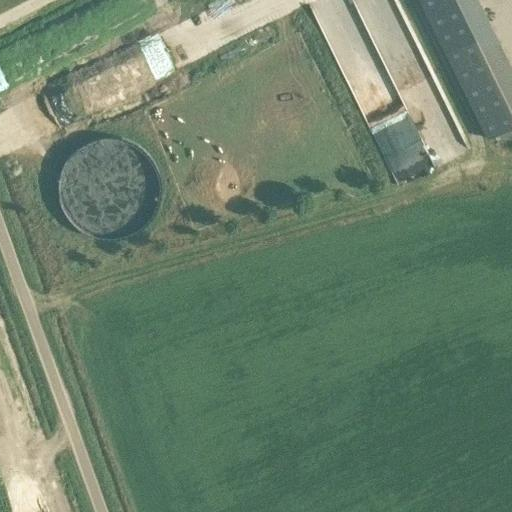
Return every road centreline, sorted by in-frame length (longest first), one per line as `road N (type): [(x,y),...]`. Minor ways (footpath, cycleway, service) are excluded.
road 1 (track): [(511,167),(31,308)]
road 2 (unclassified): [(104,511),(0,221)]
